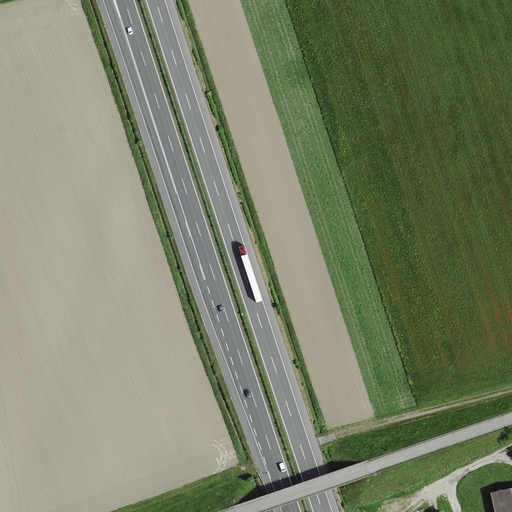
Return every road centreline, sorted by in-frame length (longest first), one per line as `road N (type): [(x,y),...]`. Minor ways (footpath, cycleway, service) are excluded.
road 1 (motorway): [(322,511),(155,0)]
road 2 (motorway): [(134,32),(291,511)]
road 3 (track): [(334,437),(511,391)]
road 4 (unclassified): [(511,420),(366,469)]
road 5 (unclassified): [(239,511),(366,469)]
